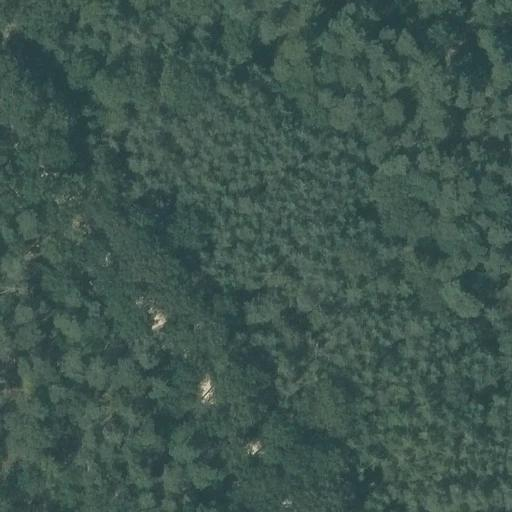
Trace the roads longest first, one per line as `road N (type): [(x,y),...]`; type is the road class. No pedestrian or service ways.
road 1 (track): [(0,120),(298,511)]
road 2 (track): [(252,511),(0,175)]
